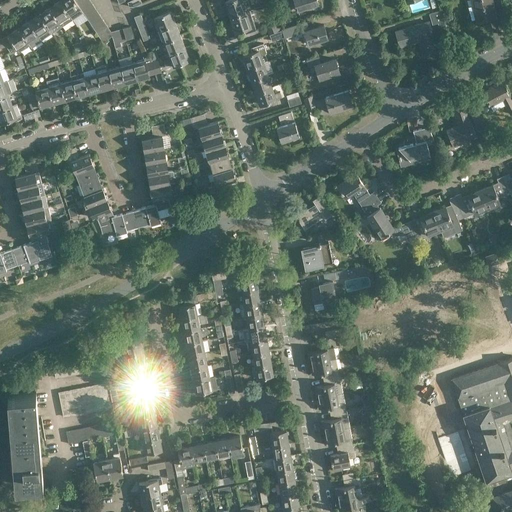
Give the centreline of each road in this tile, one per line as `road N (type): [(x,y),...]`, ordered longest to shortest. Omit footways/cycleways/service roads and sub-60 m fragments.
road 1 (tertiary): [(0,354),(264,198)]
road 2 (residential): [(303,393),(178,415),(155,308)]
road 3 (track): [(291,333),(426,305),(446,318),(460,367)]
road 4 (residential): [(303,393),(264,198)]
road 5 (residential): [(86,123),(118,199),(127,202),(140,191),(128,111)]
road 6 (residential): [(362,135),(395,188),(409,193),(511,150)]
road 7 (tertiary): [(396,112),(511,48)]
road 8 (residential): [(264,198),(224,83)]
road 9 (residential): [(396,112),(350,0)]
road 10 (residential): [(326,511),(303,393)]
